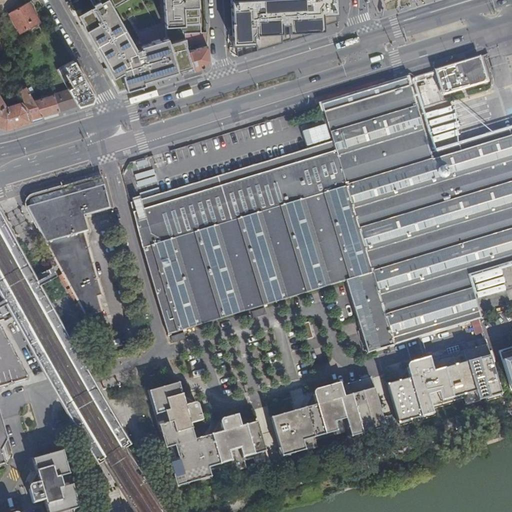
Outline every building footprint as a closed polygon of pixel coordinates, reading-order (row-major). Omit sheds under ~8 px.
[(122,0),(86,0),(92,11),(75,20),(110,83),(124,96),(139,92),(138,86),(191,72),(183,43),(166,48),(165,43),(131,53),(108,11),(124,2),(122,0)] [(160,0),(162,29),(199,27),(196,0),(160,0)] [(260,0),(231,0),(234,49),(259,48),(258,41),(324,37),(323,18),(334,17),(332,0),(288,0),(261,1),(260,0)] [(39,22),(27,3),(9,13),(20,33),(39,22)] [(209,60),(207,33),(186,35),(186,46),(187,52),(189,52),(194,71),(203,68),(209,60)] [(485,81),(478,56),(433,69),(441,94),(485,81)] [(96,100),(73,61),(58,70),(70,91),(79,106),(96,100)] [(0,125),(6,128),(43,117),(34,101),(22,81),(19,76),(14,78),(22,93),(20,94),(24,102),(5,106),(0,97),(0,125)] [(424,133),(419,114),(407,77),(377,86),(378,93),(322,110),(331,140),(329,141),(330,142),(251,165),(135,201),(130,201),(145,253),(167,334),(186,328),(255,308),(294,296),(346,281),(367,352),(478,320),(464,275),(511,260),(511,136),(462,151),(460,145),(430,153),(424,133)] [(34,101),(43,117),(79,106),(70,91),(34,101)] [(90,316),(99,314),(102,313),(97,297),(101,296),(92,262),(84,232),(88,231),(84,216),(110,207),(101,176),(72,185),(63,187),(58,189),(49,191),(44,193),(36,195),(33,196),(28,205),(28,206),(68,280),(88,317),(90,316)] [(85,318),(88,317),(68,280),(28,206),(25,207),(30,216),(35,226),(85,318)] [(32,228),(35,226),(30,216),(26,218),(32,228)] [(0,285),(1,288),(25,274),(3,234),(0,236),(0,285)] [(22,311),(35,303),(24,284),(11,291),(22,311)] [(255,311),(257,317),(265,315),(263,308),(255,311)] [(314,337),(309,322),(300,324),(305,340),(314,337)] [(29,377),(0,332),(0,361),(7,384),(8,383),(29,377)] [(184,339),(183,333),(171,336),(173,342),(184,339)] [(491,395),(502,392),(486,342),(429,358),(428,355),(405,362),(407,368),(405,369),(402,375),(402,378),(388,382),(400,422),(412,418),(410,411),(420,408),(422,415),(434,411),(432,405),(466,395),(468,402),(480,398),(478,392),(489,388),(491,395)] [(511,351),(501,355),(511,391),(511,351)] [(271,416),(279,445),(282,456),(294,452),(293,446),(303,442),(305,449),(317,446),(316,439),(349,429),(351,436),(363,432),(361,426),(372,422),(374,429),(385,426),(371,375),(339,385),(338,381),(315,387),(312,393),(313,398),(311,399),(310,402),(310,405),(271,416)] [(184,399),(183,393),(153,402),(178,487),(190,483),(188,476),(198,473),(201,480),(213,476),(211,469),(232,463),(235,470),(247,466),(245,460),(255,457),(258,463),(269,460),(258,420),(241,425),(238,414),(223,418),(220,423),(221,426),(219,426),(217,431),(217,433),(194,439),(190,424),(202,420),(198,407),(194,403),(191,404),(191,401),(186,399),(184,399)] [(78,511),(61,452),(31,460),(36,477),(33,484),(28,486),(26,491),(30,505),(43,502),(45,511),(78,511)]
